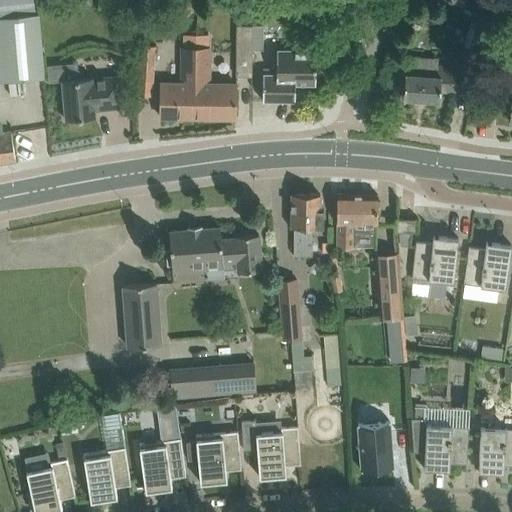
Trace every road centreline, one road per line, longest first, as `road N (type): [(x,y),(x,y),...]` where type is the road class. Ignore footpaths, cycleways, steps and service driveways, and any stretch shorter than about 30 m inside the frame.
road 1 (secondary): [(0,197),(221,159),(340,152)]
road 2 (residential): [(219,511),(403,499),(511,507)]
road 3 (residential): [(340,152),(354,82),(391,0)]
